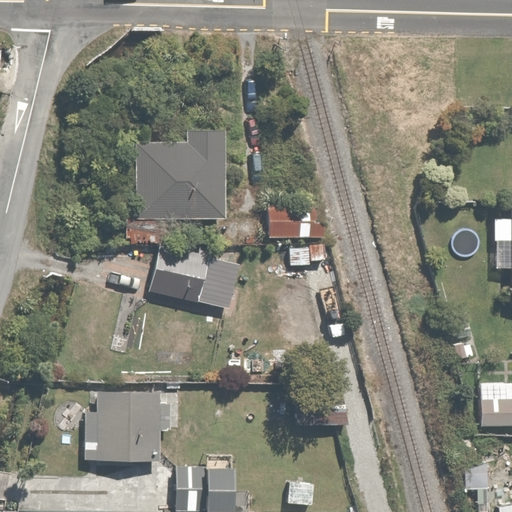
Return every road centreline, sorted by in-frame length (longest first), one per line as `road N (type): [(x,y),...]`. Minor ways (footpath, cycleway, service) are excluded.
road 1 (residential): [(67,1),(511,12)]
road 2 (residential): [(0,254),(52,28),(67,1)]
